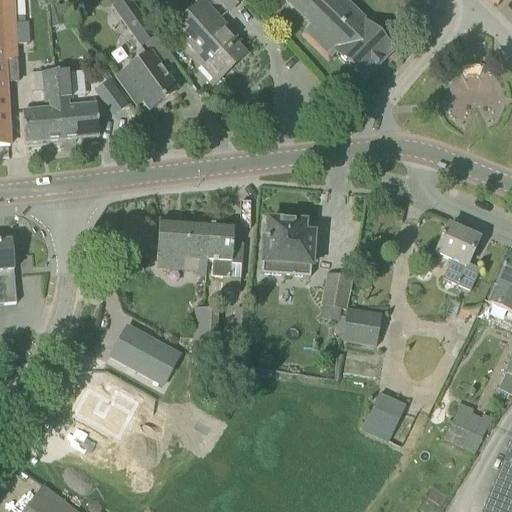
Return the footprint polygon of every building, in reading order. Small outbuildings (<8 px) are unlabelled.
[(15,47),(13,2),(12,0),(0,0),(0,148),(9,148),(6,84),(4,59),(16,59),(15,47)] [(125,0),(113,9),(140,48),(155,38),(128,0),(125,0)] [(217,0),(229,13),(238,5),(243,1),(241,0),(217,0)] [(285,0),(338,51),(335,54),(363,81),(392,52),(338,0),(285,0)] [(429,18),(439,7),(431,0),(428,0),(420,9),(429,18)] [(173,30),(218,79),(211,86),(212,87),(245,57),(216,25),(219,22),(202,4),(173,30)] [(63,21),(55,7),(49,8),(52,25),(63,21)] [(149,113),(176,93),(177,93),(150,56),(116,80),(133,104),(134,104),(133,103),(139,99),(149,113)] [(6,84),(17,84),(16,59),(4,59),(6,84)] [(71,70),(57,71),(64,143),(98,140),(95,107),(70,110),(70,102),(74,102),(71,70)] [(43,72),(43,76),(31,77),(32,93),(44,91),(46,105),(51,104),(51,111),(22,114),(25,147),(64,143),(57,71),(43,72)] [(114,116),(128,106),(110,81),(96,92),(114,116)] [(266,243),(263,243),(261,276),(309,279),(310,263),(314,264),(315,252),(311,252),(312,237),(303,236),(303,226),(267,223),(266,243)] [(158,224),(156,262),(155,271),(196,274),(196,278),(205,278),(206,262),(208,227),(158,224)] [(208,227),(206,262),(212,263),(211,279),(241,280),(243,246),(232,245),(233,229),(208,227)] [(439,243),(440,244),(435,255),(451,262),(442,281),(469,294),(480,271),(467,265),(478,242),(448,228),(443,239),(441,238),(439,243)] [(0,306),(15,305),(10,244),(0,245),(0,306)] [(511,256),(508,255),(487,302),(511,312),(511,256)] [(345,312),(351,282),(326,277),(321,307),(345,312)] [(244,354),(247,311),(234,310),(231,353),(244,354)] [(192,361),(200,361),(214,362),(218,312),(195,311),(192,361)] [(345,313),(340,344),(375,350),(380,317),(349,311),(349,313),(345,313)] [(179,359),(132,333),(125,346),(119,343),(110,360),(150,382),(163,389),(170,374),(179,359)] [(511,355),(503,375),(511,378),(511,355)] [(138,404),(115,392),(109,403),(102,399),(87,391),(74,415),(118,440),(138,404)] [(399,408),(381,400),(366,434),(384,442),(399,408)] [(460,407),(443,442),(474,457),(491,421),(460,407)] [(511,511),(511,438),(481,511),(511,511)] [(71,511),(58,501),(42,488),(23,511),(71,511)]
